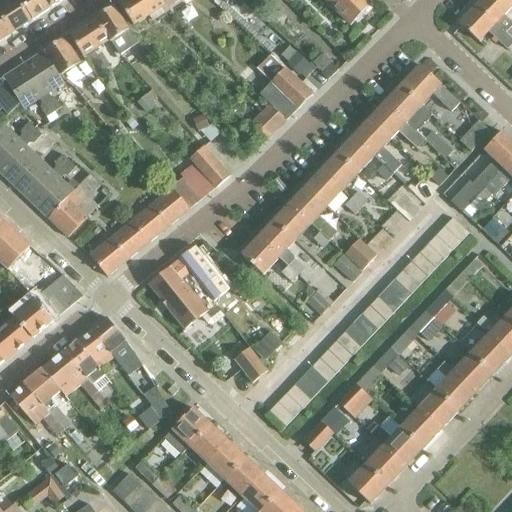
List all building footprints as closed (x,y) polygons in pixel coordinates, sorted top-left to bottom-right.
[(0,0),(0,16),(12,35),(33,21),(18,0),(0,0)] [(43,0),(18,0),(33,21),(50,10),(43,0)] [(43,0),(50,10),(65,0),(43,0)] [(125,0),(119,5),(133,27),(148,17),(151,22),(164,14),(169,11),(167,8),(161,0),(125,0)] [(161,0),(167,8),(180,0),(161,0)] [(327,0),(327,1),(351,25),(370,6),(364,0),(327,0)] [(503,0),(481,0),(475,6),(495,25),(511,40),(511,24),(503,16),(511,7),(503,0)] [(475,6),(458,25),(460,26),(477,43),(487,33),(506,50),(511,44),(511,40),(495,25),(475,6)] [(113,7),(94,19),(108,41),(109,43),(111,42),(119,55),(129,49),(137,44),(136,43),(113,7)] [(0,42),(12,35),(0,16),(0,42)] [(108,41),(94,19),(69,36),(82,57),(108,41)] [(61,77),(79,64),(64,39),(44,52),(59,76),(61,77)] [(23,65),(44,98),(53,113),(60,108),(55,99),(50,98),(48,96),(65,85),(59,76),(44,52),(31,61),(23,65)] [(297,53),(287,63),(300,76),(310,65),(297,53)] [(312,96),(285,69),(271,56),(257,70),(272,83),(299,110),(312,96)] [(321,74),(329,80),(338,70),(332,64),(321,74)] [(2,79),(19,105),(23,111),(39,101),(41,104),(40,109),(46,118),(53,113),(44,98),(23,65),(12,73),(2,79)] [(420,67),(400,87),(421,107),(434,93),(442,101),(449,94),(440,86),(420,67)] [(329,80),(321,74),(311,84),(318,91),(329,80)] [(19,105),(2,79),(0,80),(0,100),(5,108),(9,115),(19,105)] [(299,110),(272,83),(259,96),(270,106),(286,122),(299,110)] [(400,87),(385,103),(415,131),(430,115),(421,107),(400,87)] [(151,91),(147,95),(151,100),(156,96),(151,91)] [(77,93),(70,98),(75,104),(81,100),(77,93)] [(459,103),(449,94),(442,101),(452,111),(459,103)] [(147,95),(138,102),(147,113),(156,105),(151,100),(147,95)] [(385,103),(369,120),(390,140),(398,131),(416,147),(424,139),(415,131),(385,103)] [(286,122),(270,106),(252,125),(268,141),(286,122)] [(203,115),(194,119),(199,130),(208,127),(203,115)] [(137,126),(131,118),(125,123),(131,131),(137,126)] [(369,120),(353,137),(374,157),(382,165),(389,158),(380,150),(390,140),(369,120)] [(470,152),(489,132),(477,121),(458,141),(470,152)] [(0,165),(35,129),(29,124),(21,132),(21,136),(18,139),(5,127),(0,131),(0,165)] [(0,174),(13,187),(39,160),(26,147),(29,144),(33,144),(41,135),(35,129),(0,165),(0,174)] [(484,188),(511,158),(511,142),(500,132),(495,137),(482,151),(493,161),(471,184),(468,182),(449,202),(461,213),(484,188)] [(451,151),(432,134),(425,141),(444,159),(451,151)] [(353,137),(337,154),(358,173),(374,157),(353,137)] [(204,147),(190,158),(195,164),(215,189),(229,177),(204,147)] [(337,154),(321,170),(342,190),(358,173),(337,154)] [(39,160),(13,187),(30,203),(69,162),(63,156),(55,165),(55,169),(52,172),(39,160)] [(389,158),(382,165),(393,174),(399,167),(389,158)] [(511,158),(484,188),(494,196),(511,178),(511,179),(511,158)] [(48,220),(74,193),(60,180),(63,177),(67,176),(75,168),(69,162),(30,203),(48,220)] [(159,164),(154,168),(159,173),(164,169),(159,164)] [(195,164),(180,176),(183,179),(201,201),(215,189),(195,164)] [(393,174),(382,165),(376,172),(386,181),(393,174)] [(438,169),(429,178),(438,186),(446,178),(438,169)] [(321,170),(305,187),(326,207),(342,190),(321,170)] [(74,193),(48,220),(67,239),(87,219),(76,209),(82,203),(98,186),(89,177),(78,188),(74,193)] [(201,201),(183,179),(172,189),(184,203),(189,210),(201,201)] [(169,188),(163,180),(157,185),(163,193),(169,188)] [(380,186),(373,202),(406,216),(413,199),(380,186)] [(305,187),(289,205),(310,224),(318,232),(329,242),(337,233),(318,215),(326,207),(305,187)] [(172,189),(150,207),(168,228),(189,210),(184,203),(172,189)] [(357,191),(351,198),(361,208),(367,201),(357,191)] [(361,208),(351,198),(344,205),(354,215),(361,208)] [(289,205),(273,222),(294,241),(310,224),(289,205)] [(150,207),(130,223),(148,245),(168,228),(150,207)] [(0,265),(6,272),(31,247),(4,220),(0,217),(0,265)] [(442,227),(458,242),(467,234),(451,219),(442,227)] [(491,219),(480,231),(496,246),(507,233),(491,219)] [(273,222),(257,238),(278,258),(287,266),(297,275),(303,269),(293,259),(292,255),(286,249),(294,241),(273,222)] [(130,223),(110,240),(128,262),(148,245),(130,223)] [(442,227),(434,236),(450,251),(458,242),(442,227)] [(329,242),(318,232),(312,239),(322,248),(329,242)] [(434,236),(426,245),(442,260),(450,251),(434,236)] [(257,238),(240,256),(261,276),(278,258),(257,238)] [(128,262),(110,240),(89,258),(107,279),(128,262)] [(343,254),(361,271),(374,256),(357,240),(343,254)] [(426,245),(417,254),(433,269),(442,260),(426,245)] [(195,248),(170,268),(181,282),(191,274),(202,287),(213,301),(228,289),(195,248)] [(417,254),(409,263),(425,278),(433,269),(417,254)] [(361,273),(342,255),(333,265),(352,283),(361,273)] [(460,275),(468,282),(481,268),(474,261),(460,275)] [(409,263),(401,271),(417,286),(425,278),(409,263)] [(297,275),(287,266),(280,273),(290,283),(297,275)] [(170,268),(150,284),(167,305),(165,307),(183,330),(200,317),(206,324),(212,325),(222,316),(211,303),(213,301),(202,287),(191,274),(181,282),(170,268)] [(417,286),(401,271),(392,280),(408,295),(417,286)] [(450,301),(468,282),(460,275),(443,294),(450,301)] [(35,300),(53,323),(83,298),(62,278),(35,300)] [(408,295),(392,280),(384,289),(400,304),(408,295)] [(384,289),(376,298),(392,313),(400,304),(384,289)] [(316,293),(307,302),(321,314),(330,305),(316,293)] [(450,301),(443,294),(426,311),(434,318),(450,301)] [(376,298),(368,307),(383,322),(392,313),(376,298)] [(53,323),(35,300),(14,317),(33,339),(53,323)] [(368,307),(359,315),(375,330),(383,322),(368,307)] [(426,311),(408,330),(416,337),(434,318),(426,311)] [(375,330),(359,315),(351,324),(367,339),(375,330)] [(511,352),(511,323),(504,316),(493,328),(482,318),(476,325),(486,335),(509,356),(511,352)] [(33,339),(14,317),(0,328),(0,355),(5,362),(33,339)] [(89,331),(108,354),(120,368),(121,367),(128,376),(140,366),(105,318),(89,331)] [(351,324),(343,333),(359,348),(367,339),(351,324)] [(408,330),(389,349),(397,357),(398,357),(417,338),(416,337),(408,330)] [(76,342),(94,366),(108,354),(89,331),(76,342)] [(270,331),(253,348),(265,358),(280,341),(270,331)] [(359,348),(343,333),(334,342),(350,357),(359,348)] [(509,356),(486,335),(469,354),(491,375),(509,356)] [(94,366),(76,342),(63,352),(95,392),(108,382),(94,366)] [(350,357),(334,342),(326,350),(342,366),(350,357)] [(232,360),(251,384),(266,371),(248,348),(232,360)] [(397,357),(389,349),(372,368),(380,375),(388,367),(397,357)] [(342,366),(326,350),(318,359),(334,374),(342,366)] [(63,352),(42,370),(60,391),(65,397),(79,385),(100,410),(106,404),(95,392),(63,352)] [(469,354),(451,372),(474,393),(491,375),(469,354)] [(397,357),(388,367),(398,377),(408,367),(397,357)] [(334,374),(318,359),(309,368),(325,383),(334,374)] [(443,364),(425,383),(433,391),(456,412),(474,393),(451,372),(443,364)] [(325,383),(309,368),(301,377),(317,392),(325,383)] [(380,375),(372,368),(355,386),(364,394),(381,376),(380,375)] [(42,370),(23,385),(41,404),(63,430),(70,425),(50,400),(60,391),(42,370)] [(317,392),(301,377),(293,386),(309,401),(317,392)] [(41,404),(23,385),(9,396),(34,426),(41,419),(55,436),(63,430),(41,404)] [(354,385),(336,404),(349,416),(366,397),(364,394),(355,386),(354,385)] [(309,401),(293,386),(284,394),(300,409),(309,401)] [(160,420),(169,413),(153,387),(142,396),(160,420)] [(433,391),(416,410),(438,430),(456,412),(433,391)] [(300,409),(284,394),(276,403),(292,418),(300,409)] [(292,418),(276,403),(268,412),(284,427),(292,418)] [(319,422),(326,429),(340,414),(332,408),(319,422)] [(187,448),(208,425),(191,409),(162,439),(179,456),(187,448)] [(0,444),(7,439),(17,431),(5,416),(0,410),(0,444)] [(438,430),(416,410),(399,428),(421,449),(438,430)] [(131,415),(123,422),(131,432),(139,425),(131,415)] [(326,429),(319,422),(302,441),(314,453),(331,434),(326,429)] [(225,441),(208,425),(187,448),(204,464),(225,441)] [(399,428),(388,439),(375,427),(368,434),(381,446),(403,467),(421,449),(399,428)] [(75,431),(69,436),(77,446),(83,440),(75,431)] [(225,441),(204,464),(222,481),(244,459),(225,441)] [(54,443),(48,448),(55,457),(61,452),(54,443)] [(381,446),(364,465),(386,486),(403,467),(381,446)] [(50,457),(42,464),(51,476),(60,468),(50,457)] [(262,475),(244,459),(222,481),(240,497),(262,475)] [(151,485),(157,478),(142,464),(136,470),(151,485)] [(67,465),(53,475),(63,488),(77,477),(67,465)] [(386,486),(364,465),(346,483),(368,505),(386,486)] [(121,500),(138,483),(129,474),(112,491),(121,500)] [(242,499),(235,507),(240,511),(258,511),(279,491),(262,475),(240,497),(242,499)] [(20,501),(28,511),(47,496),(53,505),(63,497),(49,478),(20,501)] [(157,478),(151,485),(166,499),(172,492),(157,478)] [(138,483),(121,500),(130,509),(147,492),(138,483)] [(291,511),(296,508),(279,491),(258,511),(291,511)] [(142,511),(155,499),(147,492),(130,509),(133,511),(142,511)] [(178,511),(192,511),(178,498),(171,504),(178,511)] [(155,499),(142,511),(159,511),(164,508),(155,499)]
